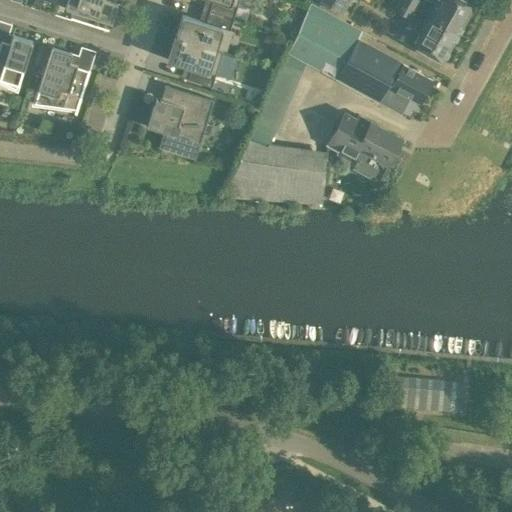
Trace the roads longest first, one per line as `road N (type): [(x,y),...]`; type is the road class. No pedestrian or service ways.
road 1 (residential): [(426,511),(325,454),(246,428),(0,400)]
road 2 (residential): [(437,139),(511,9)]
road 3 (residential): [(0,9),(138,52)]
